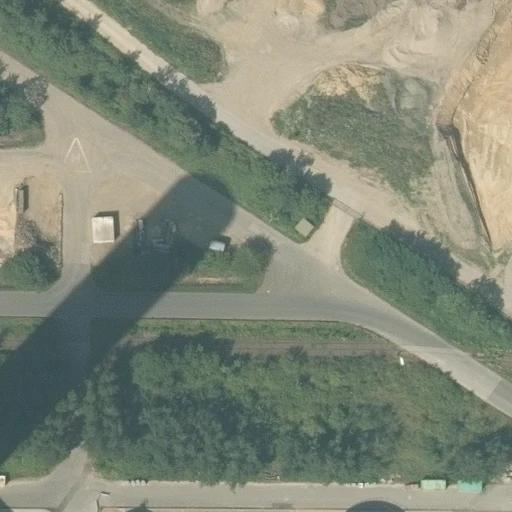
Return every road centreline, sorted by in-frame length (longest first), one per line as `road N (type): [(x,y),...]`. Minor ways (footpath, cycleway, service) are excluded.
road 1 (track): [(345,201),(203,112),(70,0)]
road 2 (track): [(511,305),(345,201)]
